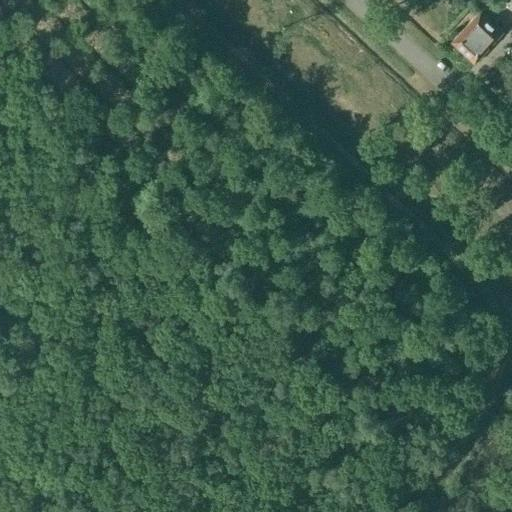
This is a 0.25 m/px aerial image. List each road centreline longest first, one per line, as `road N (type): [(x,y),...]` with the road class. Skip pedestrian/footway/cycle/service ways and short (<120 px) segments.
road 1 (track): [(177,0),(476,276),(501,316),(502,352),(463,420),(366,511)]
road 2 (unclassified): [(511,145),(355,0)]
